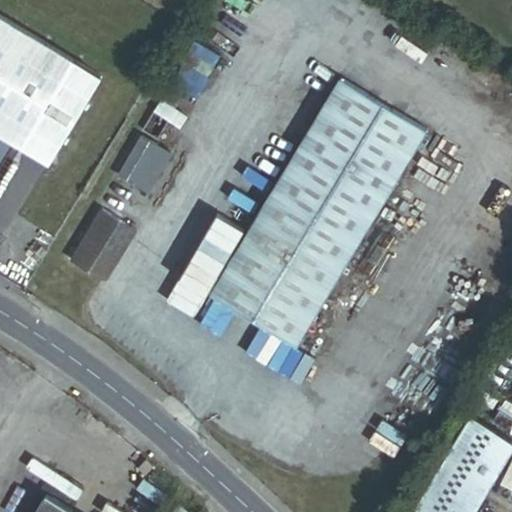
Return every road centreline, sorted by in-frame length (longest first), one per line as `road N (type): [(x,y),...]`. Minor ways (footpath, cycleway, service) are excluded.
road 1 (unclassified): [(256,511),(73,353),(0,312)]
road 2 (unknown): [(161,422),(242,344),(197,270)]
